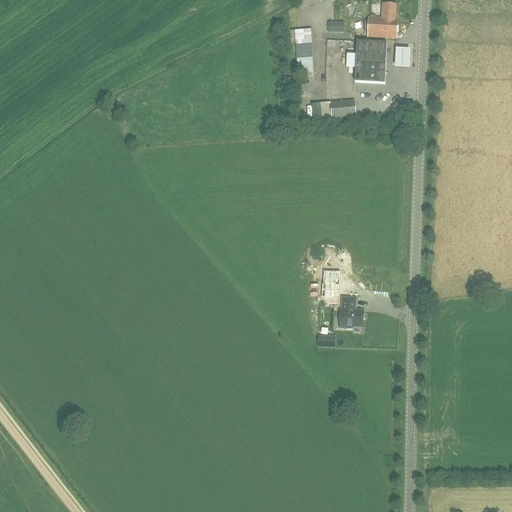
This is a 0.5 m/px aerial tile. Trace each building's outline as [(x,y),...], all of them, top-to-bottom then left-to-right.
[(395,19),(396,5),(383,5),(382,19),(369,18),(368,38),(396,39),(397,19),(395,19)] [(379,13),(380,5),(371,5),(371,13),(379,13)] [(313,58),(311,30),(290,31),(291,39),(296,39),(298,59),(297,59),(299,79),(313,78),(312,58),(313,58)] [(385,84),(387,44),(357,42),(356,55),(346,55),(346,69),(355,69),(355,83),(385,84)] [(408,52),(393,51),(393,70),(407,71),(408,52)] [(332,122),(356,119),(354,101),(330,104),(332,122)] [(323,277),(323,299),(333,299),(333,277),(323,277)] [(365,316),(363,315),(363,312),(355,311),(355,299),(342,299),(342,311),(341,311),(340,329),(352,329),(353,328),(363,328),(363,320),(365,319),(365,316)]
